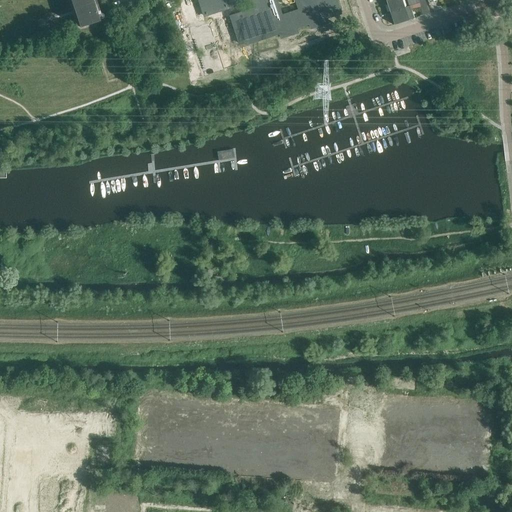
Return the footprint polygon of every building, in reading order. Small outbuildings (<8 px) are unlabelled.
[(70,0),(80,27),(100,21),(93,0),(70,0)] [(240,3),(238,0),(199,0),(204,15),(240,3)] [(249,0),(252,0),(256,9),(231,17),(236,32),(240,43),(247,41),(248,43),(265,37),(262,28),(277,24),(278,28),(293,23),(295,28),(309,23),(311,28),(326,23),(325,18),(340,13),(335,0),(327,0),(326,0),(249,0)] [(386,0),(390,13),(405,8),(401,0),(386,0)] [(425,1),(419,3),(423,15),(429,13),(425,1)] [(405,8),(390,13),(394,25),(409,20),(405,8)] [(351,388),(349,424),(353,424),(352,431),(370,432),(370,425),(381,426),(382,412),(379,411),(380,390),(351,388)] [(304,483),(304,500),(334,501),(335,485),(304,483)] [(135,511),(137,493),(109,492),(109,503),(96,503),(95,511),(135,511)]
